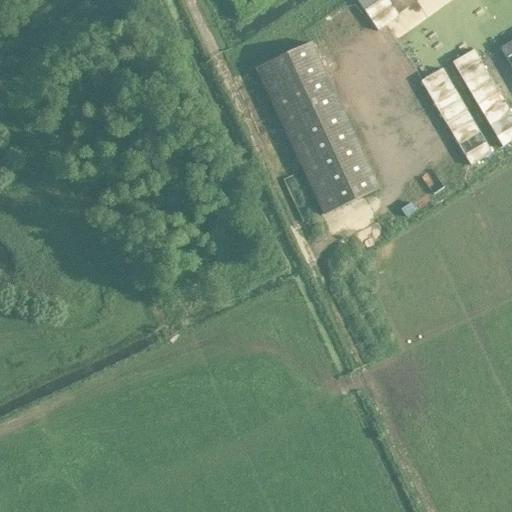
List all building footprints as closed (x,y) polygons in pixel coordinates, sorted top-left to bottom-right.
[(511,30),(499,38),(511,60),(511,30)] [(255,57),(324,204),(379,179),(310,32),(255,57)] [(511,112),(471,41),(449,54),(501,144),(511,137),(511,112)] [(379,78),(395,68),(384,51),(368,61),(379,78)] [(443,61),(419,75),(468,161),(493,147),(443,61)] [(377,316),(394,309),(388,293),(371,299),(377,316)]
